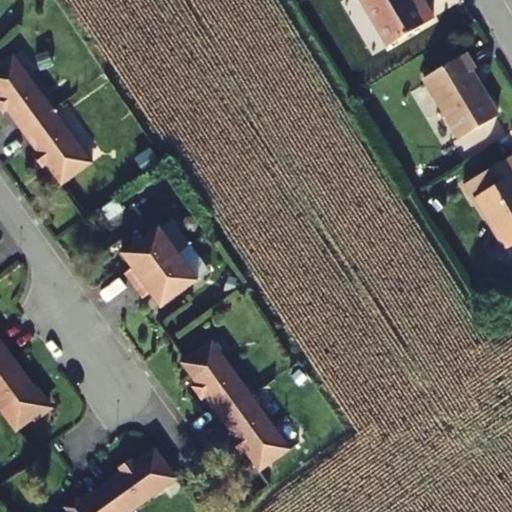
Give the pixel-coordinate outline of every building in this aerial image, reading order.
[(421,0),(415,0),(413,2),(411,0),(359,0),(388,48),(431,23),(433,20),(421,0)] [(471,73),(474,70),(466,55),(424,80),(460,140),(497,118),(471,73)] [(6,112),(20,133),(52,110),(23,70),(21,72),(10,57),(0,64),(0,112),(2,115),(6,112)] [(81,150),(52,110),(20,133),(35,153),(31,156),(41,169),(47,165),(51,169),(50,173),(60,187),(62,186),(89,167),(78,152),(81,150)] [(511,161),(465,189),(473,204),(476,203),(506,253),(511,249),(511,161)] [(132,287),(177,255),(157,228),(142,238),(119,255),(130,270),(123,275),(132,287)] [(197,282),(177,255),(132,287),(141,300),(148,295),(159,310),(197,282)] [(186,359),(179,364),(189,378),(193,379),(196,383),(189,388),(199,402),(203,398),(218,419),(249,397),(220,357),(218,359),(207,344),(186,359)] [(0,413),(14,433),(48,409),(29,383),(25,386),(18,375),(22,372),(3,347),(0,348),(0,413)] [(278,437),(249,397),(218,419),(233,439),(229,443),(238,456),(245,451),(248,455),(247,460),(257,474),(285,454),(275,439),(278,437)] [(116,470),(119,474),(98,488),(115,511),(131,511),(161,491),(159,488),(174,478),(153,449),(139,459),(138,464),(134,466),(129,460),(116,470)] [(115,511),(98,488),(78,503),(75,498),(61,508),(64,511),(115,511)]
